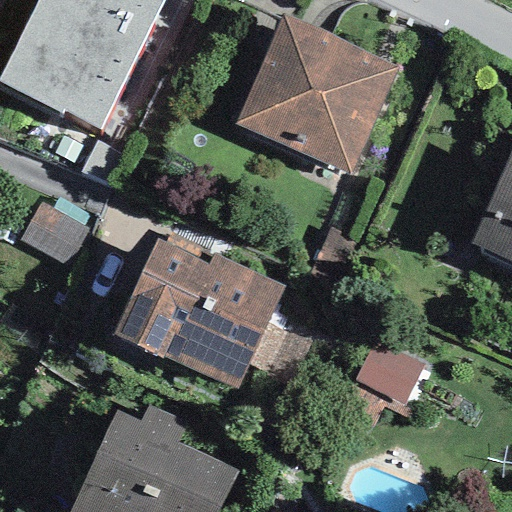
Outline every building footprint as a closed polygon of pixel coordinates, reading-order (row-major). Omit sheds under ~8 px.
[(141,44),(59,0),(38,0),(0,79),(0,84),(60,113),(61,111),(99,129),(141,44)] [(59,0),(141,44),(162,0),(59,0)] [(398,68),(283,17),(234,125),(349,177),(398,68)] [(511,149),(511,148),(467,246),(511,265),(511,149)] [(209,263),(155,239),(112,335),(236,391),(283,286),(213,254),(209,263)] [(422,366),(372,341),(352,382),(402,406),(422,366)] [(139,422),(115,411),(69,511),(218,511),(238,471),(175,444),(185,423),(148,405),(139,422)]
